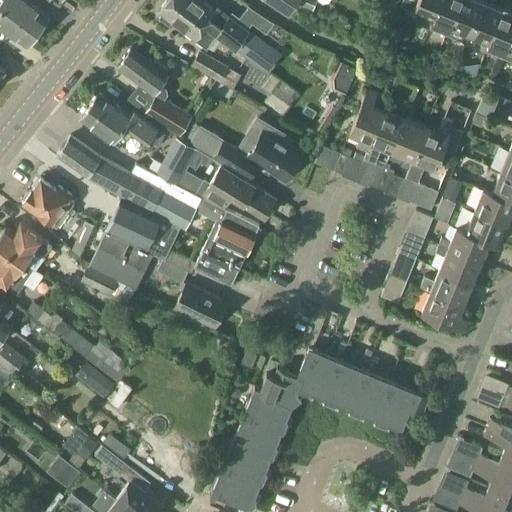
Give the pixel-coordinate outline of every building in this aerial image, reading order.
[(0,0),(0,3),(36,29),(47,14),(29,0),(0,0)] [(208,45),(216,34),(217,32),(174,0),(166,0),(159,9),(162,12),(159,16),(170,23),(173,19),(195,36),(208,45)] [(174,0),(217,32),(216,34),(235,47),(235,46),(264,67),(275,52),(266,45),(267,43),(245,27),(243,30),(227,18),(227,19),(215,9),(216,9),(203,0),(174,0)] [(267,0),(288,13),(297,0),(267,0)] [(402,0),(401,4),(402,5),(403,4),(414,9),(433,17),(429,26),(431,27),(441,0),(402,0)] [(441,0),(431,27),(447,33),(460,0),(441,0)] [(460,0),(447,33),(467,41),(483,0),(460,0)] [(485,0),(483,0),(467,41),(487,50),(505,4),(504,7),(502,7),(485,0)] [(0,24),(25,43),(36,29),(0,3),(0,24)] [(511,6),(505,4),(487,50),(503,56),(511,33),(511,6)] [(511,33),(503,56),(511,59),(511,67),(507,81),(506,82),(511,84),(511,33)] [(181,135),(193,114),(164,96),(166,93),(165,88),(158,83),(167,72),(131,45),(117,65),(156,93),(144,111),(181,135)] [(191,63),(218,79),(227,64),(199,49),(191,63)] [(297,91),(270,72),(260,86),(269,92),(263,100),(282,113),(297,91)] [(368,86),(350,130),(360,134),(356,145),(367,149),(384,106),(372,101),(377,89),(368,86)] [(126,123),(132,128),(147,140),(157,126),(134,109),(131,113),(100,89),(90,102),(112,118),(115,114),(122,120),(123,118),(127,122),(126,123)] [(90,102),(81,115),(113,139),(113,140),(120,145),(132,128),(126,123),(127,122),(123,118),(122,120),(115,114),(112,118),(90,102)] [(392,148),(406,115),(384,106),(367,149),(364,157),(374,161),(381,143),(392,148)] [(414,156),(427,124),(406,115),(392,148),(414,156)] [(414,156),(406,175),(417,180),(425,161),(435,165),(453,121),(444,117),(439,128),(427,124),(414,156)] [(201,125),(193,140),(216,154),(215,155),(250,176),(259,162),(286,178),(290,170),(294,172),(301,161),(297,158),(302,150),(289,143),(292,137),(268,123),(263,130),(257,140),(254,139),(247,135),(239,148),(201,125)] [(71,133),(57,153),(86,173),(85,175),(122,194),(122,195),(162,214),(181,224),(186,227),(196,209),(197,206),(196,206),(202,195),(201,194),(195,191),(178,183),(156,172),(136,161),(132,170),(100,153),(71,133)] [(163,159),(184,170),(197,147),(176,135),(163,159)] [(511,173),(511,149),(510,148),(501,169),(511,173)] [(341,150),(334,168),(343,171),(350,154),(341,150)] [(178,183),(184,170),(163,159),(156,172),(178,183)] [(204,177),(195,191),(201,194),(223,204),(229,194),(263,215),(275,196),(220,162),(209,180),(204,177)] [(376,165),(369,182),(377,185),(384,168),(376,165)] [(384,168),(377,185),(386,189),(393,172),(384,168)] [(511,198),(511,173),(501,169),(493,190),(483,186),(483,187),(511,198)] [(25,195),(23,199),(51,220),(51,221),(57,225),(75,200),(69,196),(72,193),(59,183),(57,186),(41,174),(32,187),(28,187),(24,192),(25,195)] [(419,182),(412,199),(418,202),(431,207),(438,190),(419,182)] [(511,198),(483,187),(475,207),(507,220),(511,207),(511,198)] [(197,206),(196,209),(215,219),(214,221),(220,223),(227,208),(222,206),(223,204),(201,194),(202,195),(196,206),(197,206)] [(122,195),(105,229),(146,248),(162,214),(122,195)] [(203,245),(194,264),(231,282),(260,222),(228,207),(227,208),(220,223),(214,221),(209,233),(203,245)] [(498,242),(507,220),(475,207),(467,228),(488,237),(498,242)] [(416,208),(413,216),(430,223),(433,215),(416,208)] [(146,248),(152,251),(165,257),(181,224),(162,214),(146,248)] [(0,224),(0,240),(35,267),(44,254),(52,243),(42,236),(43,235),(21,219),(13,229),(5,223),(3,225),(2,224),(0,224)] [(79,255),(94,224),(85,219),(71,248),(79,255)] [(444,231),(439,242),(448,246),(479,258),(488,237),(467,228),(457,224),(452,235),(444,231)] [(146,248),(105,229),(96,246),(143,268),(152,251),(146,248)] [(0,278),(7,283),(6,284),(17,292),(25,281),(33,286),(42,274),(34,268),(35,267),(0,240),(0,278)] [(439,242),(435,253),(444,256),(439,267),(471,280),(479,258),(448,246),(439,242)] [(402,243),(398,251),(415,258),(419,249),(402,243)] [(398,251),(395,258),(413,265),(415,258),(398,251)] [(155,268),(181,280),(186,268),(161,257),(155,268)] [(134,287),(87,263),(79,279),(109,294),(111,292),(127,300),(134,287)] [(462,301),(471,280),(439,267),(435,278),(423,274),(419,284),(431,289),(462,301)] [(174,305),(214,324),(226,299),(186,279),(174,305)] [(384,286),(381,293),(398,300),(401,292),(384,286)] [(457,312),(462,301),(431,289),(423,308),(467,326),(471,318),(457,312)] [(0,317),(4,321),(12,310),(0,300),(0,317)] [(295,309),(311,315),(314,306),(299,300),(295,309)] [(26,311),(117,380),(129,363),(98,339),(94,345),(60,319),(62,316),(53,310),(50,314),(33,301),(26,311)] [(0,365),(7,371),(8,369),(13,373),(26,356),(6,341),(4,344),(0,341),(0,335),(9,324),(4,321),(0,317),(0,365)] [(251,355),(257,340),(248,336),(243,349),(245,350),(240,361),(250,366),(254,356),(251,355)] [(272,373),(266,370),(215,492),(248,505),(291,402),(300,395),(296,390),(298,385),(400,427),(409,406),(422,411),(429,393),(415,387),(413,392),(312,350),(302,374),(276,363),(272,373)] [(114,380),(85,359),(74,373),(103,395),(114,380)] [(469,395),(499,404),(505,381),(475,373),(469,395)] [(56,401),(112,445),(127,425),(71,381),(56,401)] [(511,422),(511,425),(491,416),(487,425),(511,434),(511,422)] [(24,443),(32,435),(18,422),(11,430),(24,443)] [(511,454),(511,434),(487,425),(484,434),(504,442),(501,450),(511,454)] [(33,456),(43,442),(32,435),(23,449),(33,456)] [(153,511),(162,501),(143,487),(149,479),(101,443),(95,450),(130,477),(116,496),(136,511),(153,511)] [(31,457),(38,465),(53,452),(46,444),(31,457)] [(478,450),(474,458),(511,473),(511,454),(501,450),(497,458),(478,450)] [(39,469),(59,484),(72,467),(53,452),(39,469)] [(511,473),(474,458),(471,467),(490,475),(487,484),(511,493),(511,473)] [(464,484),(460,492),(511,511),(511,493),(487,484),(483,492),(464,484)] [(71,492),(64,500),(79,511),(96,511),(97,511),(71,492)] [(511,511),(460,492),(457,501),(476,509),(474,511),(511,511)] [(136,511),(116,496),(103,511),(136,511)] [(79,511),(64,500),(63,501),(75,511),(73,511),(79,511)]
